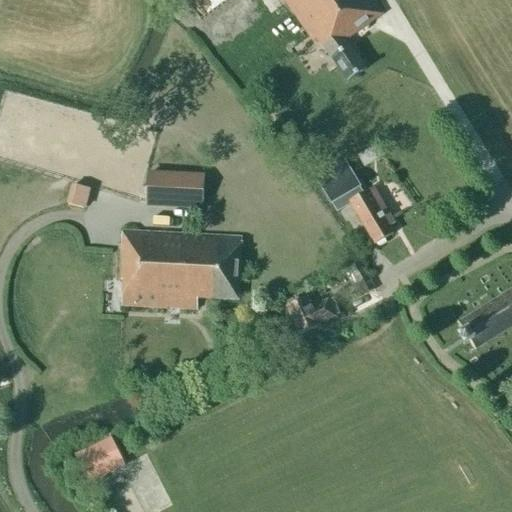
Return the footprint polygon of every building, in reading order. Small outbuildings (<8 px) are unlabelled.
[(383,15),(372,0),(282,0),(313,44),(317,41),(347,84),(366,70),(350,47),(349,47),(345,41),(383,15)] [(346,165),(318,180),(336,212),(350,204),(359,219),(375,247),(393,236),(389,229),(394,225),(373,190),(364,196),(346,165)] [(145,176),(144,207),(199,210),(201,179),(145,176)] [(77,205),(96,212),(103,191),(85,185),(77,205)] [(238,301),(242,239),(123,233),(120,281),(123,281),(121,307),(197,311),(197,299),(238,301)] [(356,301),(375,290),(361,264),(348,270),(356,286),(350,290),(356,301)] [(511,330),(511,292),(458,326),(459,327),(463,334),(458,337),(464,347),(470,344),(474,351),(475,353),(478,351),(511,330)] [(319,325),(335,318),(327,302),(311,309),(307,298),(286,308),(299,337),(320,327),(319,325)] [(111,439),(75,457),(88,484),(124,466),(111,439)]
